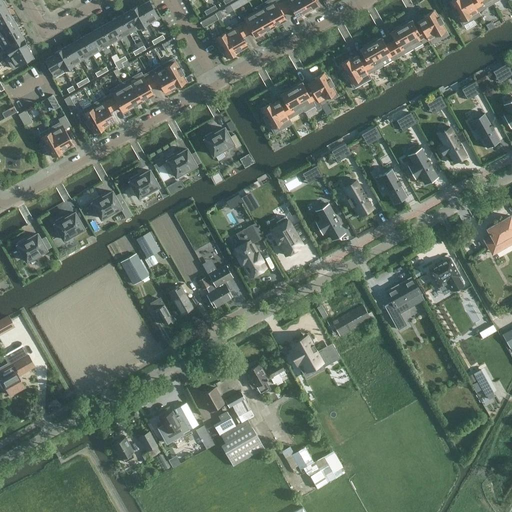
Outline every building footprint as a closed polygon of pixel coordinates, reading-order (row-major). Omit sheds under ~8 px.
[(139,6),(139,5),(138,5),(149,23),(159,17),(149,0),(139,6)] [(274,0),(268,0),(262,3),(275,25),(276,24),(277,26),(283,22),(282,21),(285,19),(282,14),(287,11),(280,0),(275,0),(274,0)] [(308,12),(300,0),(280,0),(287,11),(292,9),(297,17),(300,15),(301,16),(308,12)] [(300,0),(308,12),(315,8),(314,7),(317,5),(314,0),(300,0)] [(463,25),(479,15),(470,0),(452,0),(450,2),(454,9),(452,10),(455,15),(457,14),(463,25)] [(477,12),(492,3),(490,0),(470,0),(479,15),(477,12)] [(275,25),(262,3),(253,9),(266,32),(273,28),(272,27),(275,25)] [(149,23),(138,5),(129,10),(139,28),(149,23)] [(0,24),(12,18),(7,9),(0,12),(0,24)] [(241,24),(247,34),(252,31),(255,36),(258,34),(259,36),(266,32),(253,9),(252,9),(254,12),(244,18),(246,21),(241,24)] [(139,28),(129,10),(120,16),(129,33),(138,28),(139,29),(139,28)] [(424,18),(418,21),(431,44),(447,35),(441,23),(443,22),(439,17),(438,18),(434,11),(423,17),(424,18)] [(201,21),(204,27),(205,27),(204,26),(218,19),(215,13),(201,21)] [(129,33),(120,16),(110,21),(120,38),(129,33)] [(0,24),(0,37),(17,27),(12,18),(0,24)] [(407,21),(400,25),(413,48),(428,39),(431,44),(418,21),(420,26),(416,29),(411,20),(408,22),(407,21)] [(120,38),(110,21),(101,26),(110,43),(120,38)] [(491,21),(485,25),(488,30),(494,27),(491,21)] [(247,34),(241,24),(236,26),(235,23),(224,29),(237,52),(244,48),(243,47),(247,45),(242,37),(247,34)] [(395,40),(390,43),(398,56),(413,48),(400,25),(393,29),(394,30),(390,32),(395,40)] [(110,43),(101,26),(91,32),(101,49),(110,43)] [(0,37),(0,43),(2,48),(23,37),(17,27),(0,37)] [(227,58),(237,52),(224,29),(225,32),(216,38),(220,45),(218,46),(221,52),(223,51),(227,58)] [(101,49),(91,32),(82,37),(92,54),(101,49)] [(7,58),(28,46),(23,37),(2,48),(3,49),(5,48),(10,56),(7,58)] [(92,54),(82,37),(73,42),(82,59),(92,54)] [(175,43),(176,43),(173,37),(172,38),(161,44),(165,49),(175,43)] [(377,38),(370,42),(383,65),(398,56),(390,43),(385,46),(381,38),(377,40),(377,38)] [(82,59),(73,42),(63,47),(73,66),(74,65),(73,64),(82,59)] [(357,56),(370,79),(368,74),(383,65),(370,42),(363,46),(364,47),(360,49),(365,57),(360,60),(357,56)] [(28,46),(7,58),(12,68),(33,57),(27,47),(28,47),(28,46)] [(73,66),(63,47),(54,53),(64,71),(73,66)] [(64,71),(54,53),(53,53),(54,54),(44,59),(54,77),(64,71)] [(352,59),(351,57),(340,64),(344,71),(342,72),(345,77),(347,77),(354,88),(370,79),(357,56),(352,59)] [(163,64),(176,87),(186,81),(182,74),(184,73),(180,67),(179,68),(173,58),(163,64)] [(511,72),(508,66),(507,63),(501,67),(506,77),(511,74),(511,73),(511,72)] [(148,72),(155,86),(160,83),(164,92),(168,90),(169,91),(176,87),(163,64),(148,72)] [(142,100),(144,99),(145,100),(150,97),(150,96),(153,94),(150,89),(155,86),(148,72),(143,75),(141,72),(130,78),(142,100)] [(321,105),(337,96),(331,85),(333,84),(330,79),(328,80),(324,73),(313,79),(314,80),(309,83),(321,105)] [(142,100),(130,78),(121,84),(134,107),(140,103),(140,101),(142,100)] [(478,86),(476,81),(469,85),(475,95),(481,91),(481,92),(478,86)] [(290,87),(304,111),(315,105),(312,101),(317,98),(321,105),(309,83),(308,83),(311,88),(306,91),(301,82),(298,84),(297,83),(290,87)] [(127,111),(134,107),(121,84),(110,89),(112,93),(107,95),(115,109),(120,106),(122,111),(126,109),(127,111)] [(281,94),(285,102),(281,105),(278,100),(278,101),(291,124),(291,123),(288,118),(303,110),(304,111),(290,87),(283,91),(284,92),(281,94)] [(54,109),(59,106),(59,105),(53,94),(47,97),(53,108),(54,109)] [(112,123),(111,122),(115,120),(110,112),(115,109),(107,95),(92,104),(105,127),(112,123)] [(445,103),(441,95),(434,99),(440,109),(445,106),(446,106),(445,103)] [(75,106),(69,96),(64,99),(70,109),(70,110),(76,107),(75,106)] [(291,124),(278,101),(272,104),(271,102),(261,109),(265,116),(263,117),(266,122),(268,121),(275,133),(291,124)] [(95,133),(105,127),(92,104),(82,110),(87,120),(86,121),(89,127),(91,126),(95,133)] [(17,111),(14,106),(3,112),(2,112),(5,118),(6,117),(17,111)] [(18,114),(24,125),(25,125),(32,121),(32,120),(26,110),(18,114)] [(416,123),(410,112),(404,116),(410,126),(415,122),(416,123)] [(467,122),(473,131),(476,129),(487,148),(500,140),(484,112),(467,122)] [(231,121),(226,124),(231,132),(235,129),(231,121)] [(60,122),(50,128),(63,151),(70,147),(69,145),(73,143),(60,122)] [(378,132),(375,126),(369,130),(374,140),(380,137),(381,137),(378,132)] [(453,162),(466,155),(451,127),(438,134),(443,144),(441,145),(446,153),(448,152),(453,162)] [(50,128),(40,134),(45,144),(44,145),(47,150),(49,150),(53,157),(63,151),(50,128)] [(203,137),(204,139),(206,142),(205,142),(211,152),(211,151),(213,155),(222,150),(223,151),(234,145),(224,128),(215,133),(213,131),(203,137)] [(346,144),(345,143),(339,147),(344,157),(350,153),(351,154),(346,144)] [(421,148),(408,155),(413,163),(408,166),(415,178),(420,175),(424,183),(437,176),(421,148)] [(166,158),(167,160),(169,163),(168,164),(168,163),(168,164),(173,173),(174,173),(174,172),(176,176),(185,171),(186,172),(197,166),(187,149),(177,154),(176,152),(165,158),(166,158)] [(249,153),(239,159),(244,167),(254,162),(249,153)] [(317,166),(316,165),(310,169),(316,179),(321,176),(322,176),(317,166)] [(375,178),(380,187),(383,185),(394,203),(407,196),(391,168),(375,178)] [(147,192),(148,193),(159,187),(149,170),(140,175),(139,173),(128,179),(128,180),(129,179),(132,184),(131,185),(131,184),(130,185),(136,194),(137,193),(139,197),(147,192)] [(359,215),(372,208),(357,180),(343,187),(349,197),(347,198),(352,206),(354,205),(359,215)] [(182,183),(168,191),(170,194),(184,187),(182,183)] [(250,210),(261,204),(253,190),(242,196),(250,210)] [(91,200),(92,202),(94,206),(93,206),(98,216),(99,215),(101,218),(110,213),(111,215),(120,209),(126,218),(132,215),(120,192),(114,195),(112,191),(106,194),(102,196),(101,194),(91,200),(91,201),(91,200)] [(238,193),(226,200),(231,208),(243,201),(241,198),(238,193)] [(329,204),(316,211),(320,219),(316,221),(322,234),(327,231),(331,239),(344,231),(329,204)] [(73,234),(73,236),(84,230),(74,212),(65,218),(64,215),(53,221),(54,222),(57,227),(56,227),(55,227),(61,237),(62,237),(61,236),(62,236),(64,239),(73,234)] [(278,225),(271,229),(272,230),(271,231),(278,242),(286,255),(298,248),(297,246),(308,240),(298,222),(292,226),(286,216),(276,222),(278,225)] [(511,220),(510,216),(487,229),(495,242),(504,237),(508,244),(511,242),(511,220)] [(237,255),(242,264),(243,263),(250,276),(265,268),(261,260),(262,260),(258,252),(257,252),(252,243),(260,239),(252,225),(242,230),(245,234),(244,235),(245,237),(246,236),(248,241),(243,244),(238,246),(242,252),(237,255)] [(147,255),(150,253),(160,248),(150,231),(138,237),(147,255)] [(16,243),(17,245),(19,248),(18,248),(24,258),(24,257),(26,261),(35,256),(36,257),(47,251),(37,233),(28,239),(26,237),(16,243)] [(132,280),(133,283),(149,274),(137,252),(121,260),(132,280)] [(149,257),(145,259),(149,267),(153,265),(149,257)] [(429,269),(428,270),(429,271),(429,270),(439,287),(448,282),(453,290),(463,284),(458,276),(459,275),(450,259),(450,258),(449,258),(429,269)] [(223,301),(229,298),(232,296),(224,281),(233,277),(226,265),(210,274),(216,286),(219,284),(220,287),(216,289),(223,301)] [(195,278),(197,281),(199,285),(201,284),(203,289),(207,287),(210,293),(207,294),(214,307),(223,301),(216,289),(212,282),(211,281),(208,282),(204,273),(195,278)] [(424,298),(421,294),(412,277),(386,291),(392,301),(384,305),(397,329),(405,324),(398,312),(424,298)] [(193,307),(185,292),(181,285),(169,292),(181,314),(193,307)] [(151,302),(163,324),(172,319),(161,299),(158,301),(157,299),(151,302)] [(362,305),(331,322),(339,336),(370,319),(362,305)] [(511,345),(511,329),(503,334),(510,347),(511,345)] [(295,348),(290,351),(297,363),(302,361),(307,370),(315,366),(316,369),(323,365),(329,362),(322,349),(316,352),(315,350),(317,349),(314,343),(309,335),(292,344),(295,348)] [(102,336),(87,344),(102,370),(117,362),(111,351),(112,351),(108,343),(107,344),(102,336)] [(0,370),(0,375),(2,379),(0,379),(4,387),(6,386),(10,393),(24,386),(18,375),(35,365),(29,355),(28,355),(24,346),(5,356),(10,365),(0,370)] [(76,349),(61,358),(76,384),(91,375),(85,365),(86,364),(82,357),(81,358),(80,356),(76,349)] [(278,373),(284,369),(280,363),(269,370),(272,376),(270,377),(273,383),(275,382),(276,383),(282,380),(278,373)] [(267,379),(259,364),(251,368),(250,367),(246,369),(247,371),(251,379),(249,380),(253,387),(255,385),(261,394),(270,389),(265,380),(267,379)] [(493,392),(481,370),(480,369),(474,373),(486,395),(487,395),(493,392)] [(223,403),(215,387),(207,392),(206,391),(203,393),(202,394),(201,395),(209,411),(223,403)] [(254,415),(240,391),(224,400),(228,407),(225,409),(229,416),(214,426),(219,435),(221,434),(226,443),(221,445),(233,465),(264,448),(248,419),(254,415)] [(172,411),(170,412),(170,411),(161,416),(161,417),(160,418),(164,425),(158,428),(167,443),(183,434),(182,432),(198,424),(186,403),(175,409),(179,416),(175,417),(172,411)] [(139,437),(150,457),(157,454),(153,447),(157,445),(149,431),(139,437)] [(132,452),(125,437),(112,444),(120,458),(122,458),(124,462),(134,457),(132,452)] [(313,462),(305,447),(293,453),(300,468),(301,468),(304,467),(313,462)] [(177,454),(170,457),(172,465),(180,462),(177,454)]
